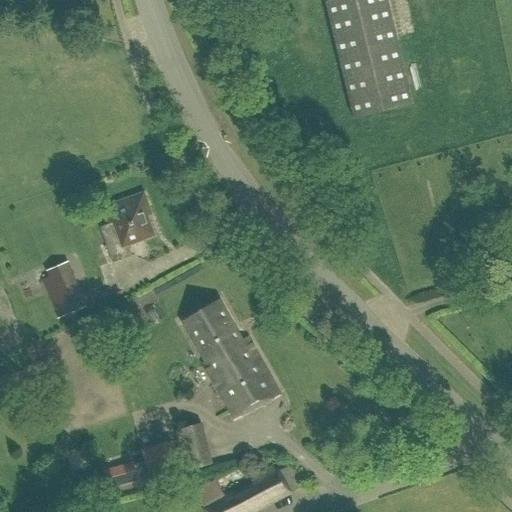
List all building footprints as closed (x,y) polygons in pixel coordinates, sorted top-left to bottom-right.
[(417,102),(390,0),(331,0),(327,1),(357,118),(417,102)] [(110,224),(101,227),(113,262),(132,256),(128,244),(153,235),(147,216),(152,214),(144,193),(104,208),(110,224)] [(68,262),(46,271),(65,315),(86,306),(68,262)] [(243,341),(220,301),(183,323),(205,362),(203,364),(235,419),(279,393),(248,338),(243,341)] [(213,464),(202,423),(176,430),(187,471),(213,464)] [(293,491),(299,488),(287,466),(276,472),(272,464),(261,471),(251,476),(253,483),(203,506),(206,511),(254,511),(292,493),(293,491)]
